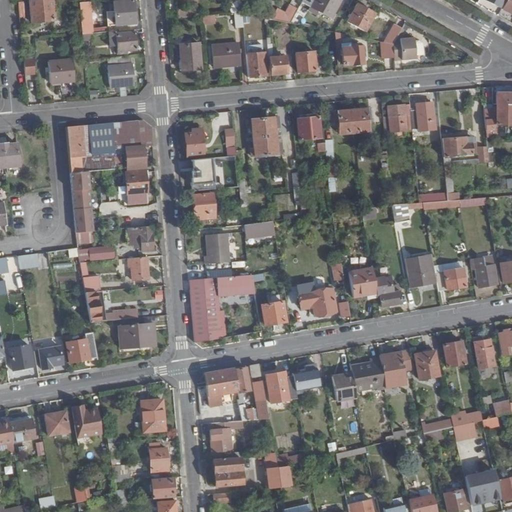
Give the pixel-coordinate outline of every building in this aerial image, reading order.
[(53,22),(51,0),(28,2),(29,23),(53,22)] [(235,14),(239,13),(229,0),(222,0),(231,14),(235,14)] [(302,0),(301,3),(308,7),(307,11),(314,15),(316,11),(330,19),(340,1),(337,0),(302,0)] [(511,0),(506,0),(502,9),(511,14),(511,0)] [(113,3),(115,24),(116,32),(134,31),(133,16),(131,1),(113,3)] [(87,2),(79,3),(82,35),(93,35),(108,33),(113,32),(113,29),(90,30),(87,2)] [(287,12),(279,7),(274,18),(292,20),(299,8),(291,4),(287,12)] [(347,22),(364,31),(374,14),(357,4),(347,22)] [(176,10),(177,17),(192,16),(191,9),(176,10)] [(243,28),(241,14),(239,13),(235,14),(236,28),(243,28)] [(201,16),(202,23),(214,22),(214,15),(201,16)] [(396,37),(402,28),(394,24),(384,42),(385,43),(392,44),(396,37)] [(115,32),(113,32),(108,33),(110,49),(116,48),(118,55),(128,54),(127,51),(137,50),(134,32),(115,34),(115,32)] [(393,56),(393,59),(413,57),(413,54),(422,53),(421,41),(417,39),(412,40),(411,36),(396,37),(392,44),(393,56)] [(27,37),(21,37),(23,59),(29,59),(27,37)] [(240,64),(238,43),(211,45),(212,67),(240,64)] [(341,44),(341,48),(343,65),(351,64),(351,65),(362,64),(360,47),(350,47),(350,43),(341,44)] [(181,71),(200,69),(197,44),(178,45),(181,71)] [(245,53),(247,76),(265,75),(263,52),(245,53)] [(297,73),(314,71),(312,53),(294,55),(297,73)] [(268,57),(269,74),(286,72),(284,56),(268,57)] [(23,59),(24,73),(33,73),(32,58),(29,59),(23,59)] [(133,85),(131,58),(108,60),(108,66),(107,66),(109,88),(133,85)] [(49,62),(51,83),(74,81),(72,60),(49,62)] [(511,86),(495,87),(495,105),(492,105),(493,111),(484,111),(486,137),(494,136),(492,120),(494,120),(494,123),(505,123),(505,126),(502,126),(503,133),(510,133),(510,125),(511,124),(511,105),(511,86)] [(440,127),(437,103),(415,105),(416,111),(418,130),(418,131),(434,130),(434,127),(440,127)] [(388,117),(386,117),(388,132),(411,130),(410,112),(409,105),(388,107),(388,117)] [(340,134),(368,132),(367,120),(369,119),(369,112),(366,112),(366,109),(338,112),(338,115),(335,115),(336,122),(339,123),(340,134)] [(317,117),(292,119),(295,140),(319,137),(317,117)] [(249,157),(279,155),(278,148),(276,148),(274,125),(276,125),(276,118),(248,121),(248,127),(251,127),(254,151),(248,151),(249,157)] [(65,127),(70,173),(85,172),(125,168),(143,167),(144,166),(142,146),(152,146),(151,127),(142,120),(65,127)] [(186,155),(203,154),(200,129),(191,130),(191,133),(184,134),(186,155)] [(235,143),(233,130),(226,130),(227,144),(235,143)] [(470,137),(441,140),(443,166),(449,165),(448,157),(456,154),(474,153),(474,145),(473,136),(470,137)] [(7,143),(3,143),(5,167),(20,166),(17,144),(7,145),(7,143)] [(228,158),(236,158),(235,143),(227,144),(228,158)] [(325,146),(325,151),(326,159),(336,158),(335,145),(325,146)] [(477,147),(479,163),(488,162),(487,146),(477,147)] [(214,157),(192,158),(194,182),(215,181),(214,157)] [(389,186),(387,159),(381,160),(384,186),(389,186)] [(327,164),(329,191),(331,191),(335,190),(333,164),(327,164)] [(143,171),(143,167),(125,168),(126,172),(124,172),(127,204),(147,203),(145,182),(148,182),(147,171),(143,171)] [(70,173),(76,232),(91,231),(85,172),(70,173)] [(295,200),(300,200),(299,187),(298,178),(298,173),(292,174),(295,200)] [(300,200),(301,209),(308,208),(306,187),(304,187),(299,187),(300,200)] [(338,190),(335,190),(331,191),(333,211),(340,210),(338,190)] [(453,193),(446,193),(446,201),(454,200),(453,193)] [(201,215),(201,219),(214,218),(211,194),(191,195),(193,215),(201,215)] [(391,205),(394,222),(409,220),(408,210),(407,204),(391,205)] [(227,216),(228,226),(243,225),(242,215),(227,216)] [(274,221),(245,225),(247,239),(276,235),(274,221)] [(152,250),(151,226),(128,228),(130,243),(135,243),(136,247),(141,247),(141,251),(152,250)] [(309,251),(306,230),(296,231),(300,252),(309,251)] [(207,256),(208,263),(231,261),(228,233),(209,234),(211,255),(207,256)] [(112,247),(88,249),(89,260),(113,258),(112,247)] [(88,249),(81,250),(83,260),(89,260),(88,249)] [(18,256),(21,268),(40,265),(40,261),(38,261),(37,258),(49,257),(48,252),(18,256)] [(410,286),(436,281),(434,271),(433,265),(431,255),(405,259),(410,286)] [(149,278),(147,257),(128,259),(129,264),(126,264),(126,267),(131,267),(133,279),(149,278)] [(470,260),(471,270),(475,269),(478,287),(497,284),(493,266),(484,267),(482,257),(470,260)] [(434,271),(463,267),(462,260),(433,265),(434,271)] [(511,261),(499,264),(502,282),(511,280),(511,261)] [(335,278),(343,278),(340,262),(333,263),(335,278)] [(81,272),(80,263),(75,263),(76,272),(74,272),(77,293),(84,292),(82,278),(81,272)] [(436,281),(438,291),(466,286),(463,267),(434,271),(436,281)] [(353,297),(376,293),(375,289),(372,269),(349,273),(353,297)] [(217,293),(253,290),(251,280),(251,275),(190,280),(196,341),(226,337),(223,310),(219,310),(217,293)] [(82,278),(84,292),(100,291),(99,277),(88,278),(82,278)] [(297,284),(300,304),(311,302),(311,306),(313,314),(334,311),(331,287),(314,289),(313,282),(297,284)] [(392,293),(379,295),(381,306),(401,303),(398,285),(391,286),(392,293)] [(376,293),(376,295),(379,295),(392,293),(391,286),(375,289),(376,293)] [(284,288),(288,310),(293,309),(291,294),(290,295),(288,287),(284,288)] [(90,323),(136,318),(136,311),(112,314),(112,315),(105,315),(101,291),(100,291),(84,292),(90,323)] [(341,315),(349,314),(347,301),(339,302),(341,315)] [(264,325),(285,321),(281,302),(261,306),(264,325)] [(143,345),(143,347),(154,345),(152,323),(118,325),(119,336),(123,336),(124,346),(143,345)] [(55,339),(63,338),(61,328),(54,329),(55,339)] [(506,352),(511,350),(511,331),(511,332),(511,329),(502,331),(506,352)] [(203,348),(240,341),(238,335),(226,337),(196,341),(196,342),(203,348)] [(143,349),(143,347),(143,345),(124,346),(123,336),(119,336),(117,336),(119,351),(143,349)] [(69,363),(96,358),(93,339),(66,344),(69,363)] [(483,341),(473,342),(478,369),(494,366),(489,339),(483,341)] [(443,345),(447,368),(465,364),(462,342),(443,345)] [(28,345),(17,347),(9,349),(13,369),(32,366),(28,345)] [(52,366),(63,364),(60,347),(40,350),(43,368),(52,367),(52,366)] [(408,351),(399,353),(403,372),(412,370),(408,351)] [(414,355),(418,379),(437,376),(433,351),(414,355)] [(379,356),(379,358),(382,376),(403,372),(399,353),(379,356)] [(370,363),(350,366),(351,373),(355,391),(375,387),(377,390),(385,389),(382,376),(379,358),(370,359),(370,363)] [(257,364),(250,365),(252,377),(260,376),(257,364)] [(234,369),(238,392),(239,399),(237,400),(241,421),(268,419),(260,382),(252,384),(257,410),(252,411),(252,409),(244,409),(241,391),(249,390),(247,378),(245,366),(234,369)] [(234,369),(206,373),(208,385),(206,385),(210,407),(222,405),(220,395),(238,392),(234,369)] [(306,376),(293,378),(293,380),(297,399),(305,397),(304,394),(320,392),(315,369),(305,371),(306,376)] [(336,402),(356,399),(355,391),(351,373),(331,377),(336,402)] [(297,399),(293,380),(285,382),(284,377),(265,380),(270,407),(297,402),(297,399)] [(143,432),(164,431),(161,400),(140,402),(143,432)] [(493,405),(496,418),(511,414),(510,403),(509,401),(493,405)] [(76,436),(99,432),(95,409),(83,411),(82,406),(71,408),(76,436)] [(48,436),(68,432),(64,412),(44,416),(48,436)] [(496,418),(483,421),(484,429),(498,426),(496,418)] [(9,423),(12,442),(34,438),(31,419),(9,423)] [(9,423),(8,420),(0,421),(0,423),(0,424),(0,444),(12,442),(9,423)] [(423,427),(424,434),(439,430),(453,428),(452,423),(452,420),(425,426),(424,423),(422,423),(423,427)] [(226,422),(210,424),(212,453),(230,451),(229,442),(227,441),(226,428),(226,422)] [(394,433),(395,441),(424,434),(423,427),(394,433)] [(439,430),(424,434),(425,441),(440,438),(439,430)] [(43,441),(36,442),(38,456),(45,454),(43,441)] [(118,443),(108,443),(113,472),(117,471),(116,463),(120,462),(118,443)] [(151,472),(167,471),(165,449),(159,449),(158,443),(148,444),(151,472)] [(269,454),(244,456),(244,466),(247,465),(247,468),(253,468),(252,459),(264,457),(266,480),(255,481),(256,490),(289,487),(285,465),(276,467),(274,453),(269,454)] [(286,454),(274,456),(276,467),(285,465),(288,464),(286,454)] [(215,486),(242,483),(239,459),(212,461),(215,486)] [(308,468),(306,460),(295,463),(297,470),(308,468)] [(113,475),(115,482),(130,481),(129,473),(113,475)] [(470,475),(465,477),(467,489),(473,488),(470,475)] [(176,488),(175,477),(152,479),(154,499),(174,498),(174,488),(176,488)] [(511,477),(498,480),(504,503),(511,501),(511,477)] [(468,491),(471,506),(472,507),(494,502),(489,486),(468,491)] [(76,488),(78,502),(86,501),(84,487),(76,488)] [(468,491),(467,489),(462,491),(461,489),(444,493),(447,511),(448,511),(466,508),(465,506),(471,506),(468,491)] [(228,493),(214,494),(214,502),(229,501),(228,493)] [(54,495),(38,498),(40,509),(56,507),(54,495)] [(434,511),(431,495),(408,500),(410,511),(434,511)] [(371,511),(369,499),(347,505),(348,511),(371,511)] [(143,500),(119,502),(120,511),(139,511),(139,505),(144,505),(143,500)] [(175,511),(174,501),(156,502),(156,511),(175,511)] [(311,511),(310,503),(284,509),(284,511),(311,511)]
